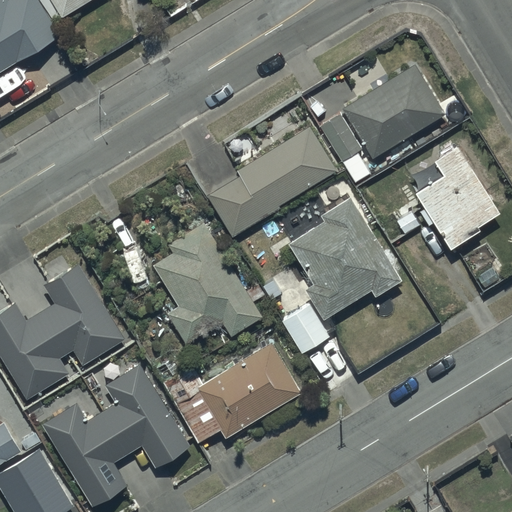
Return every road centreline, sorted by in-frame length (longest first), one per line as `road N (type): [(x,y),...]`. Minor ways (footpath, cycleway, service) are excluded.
road 1 (residential): [(0,195),(319,0)]
road 2 (residential): [(266,511),(511,359)]
